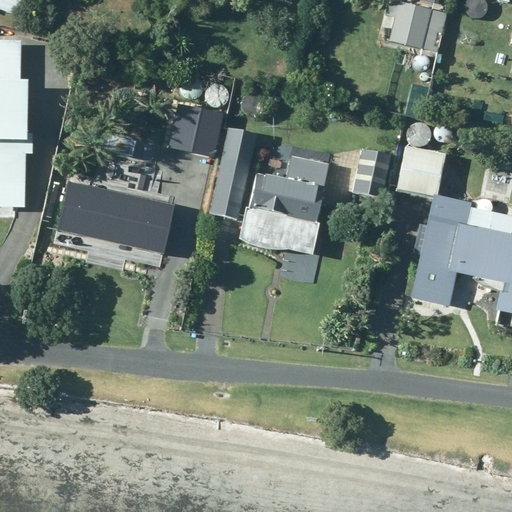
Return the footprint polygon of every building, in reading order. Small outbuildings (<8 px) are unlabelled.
[(21,0),(0,0),(0,9),(15,15),(21,0)] [(420,49),(430,10),(391,0),(388,0),(384,15),(394,18),(388,41),(420,49)] [(0,214),(23,214),(18,42),(0,42),(0,214)] [(167,148),(212,158),(222,116),(178,105),(167,148)] [(238,219),(256,134),(227,128),(209,213),(238,219)] [(511,228),(510,236),(465,227),(470,204),(435,196),(445,157),(406,148),(397,190),(432,198),(411,299),(448,308),(455,275),(500,285),(495,311),(511,314),(511,228)] [(381,198),(390,158),(361,151),(353,192),(381,198)] [(328,165),(290,158),(286,180),(256,173),(248,209),(245,209),(238,241),(313,257),(320,223),(316,222),(328,165)] [(65,184),(54,235),(159,258),(171,207),(65,184)]
